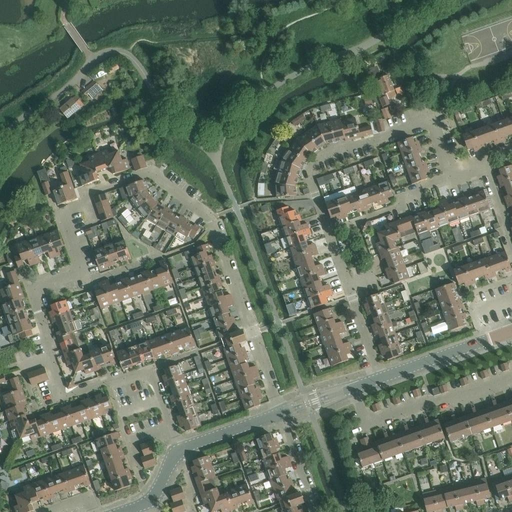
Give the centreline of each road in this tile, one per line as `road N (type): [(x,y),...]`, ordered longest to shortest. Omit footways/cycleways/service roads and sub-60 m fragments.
road 1 (unclassified): [(88,203),(87,195),(152,172),(209,218),(282,416)]
road 2 (residential): [(51,358),(64,396),(148,370),(177,455)]
road 3 (residential): [(328,233),(311,177),(326,154),(433,121)]
road 4 (residential): [(353,389),(368,424),(511,379)]
road 5 (residential): [(379,379),(328,233)]
road 6 (unclassified): [(36,291),(84,276),(62,212),(88,203)]
road 7 (residential): [(379,379),(511,334)]
road 8 (unclassified): [(328,233),(405,204),(410,193),(451,176)]
